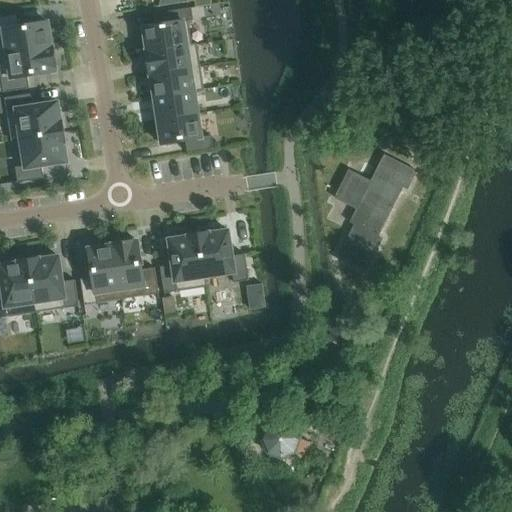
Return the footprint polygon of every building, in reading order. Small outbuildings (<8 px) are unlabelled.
[(192,9),(184,10),(186,22),(189,22),(194,22),(192,9)] [(184,10),(176,11),(178,23),(186,22),(184,10)] [(176,11),(168,13),(170,24),(178,23),(176,11)] [(162,26),(144,28),(148,53),(198,46),(197,44),(192,45),(189,22),(186,22),(178,23),(170,24),(168,13),(160,14),(162,26)] [(18,15),(0,18),(0,56),(52,48),(49,23),(20,28),(18,15)] [(148,53),(147,53),(150,76),(151,76),(201,68),(198,46),(148,53)] [(52,48),(0,56),(0,69),(4,94),(30,90),(28,77),(56,73),(56,69),(53,48),(52,48)] [(201,68),(151,76),(155,98),(204,91),(201,68)] [(204,91),(155,98),(158,121),(198,115),(195,93),(204,92),(204,91)] [(31,95),(5,99),(12,141),(64,133),(62,123),(61,123),(58,104),(33,108),(31,95)] [(198,115),(158,121),(162,145),(186,142),(188,154),(214,150),(212,137),(202,138),(198,115)] [(64,133),(12,141),(12,143),(21,141),(25,167),(16,168),(18,184),(44,180),(42,167),(68,163),(65,144),(65,143),(64,133)] [(349,171),(335,199),(357,210),(351,224),(355,226),(339,258),(366,271),(382,240),(378,238),(403,188),(407,190),(416,172),(385,156),(371,183),(349,171)] [(209,234),(199,235),(207,288),(208,288),(206,278),(233,274),(234,284),(249,281),(245,255),(233,257),(229,232),(209,235),(209,234)] [(173,266),(161,268),(165,294),(207,288),(199,235),(189,237),(189,238),(169,241),(173,266)] [(134,242),(114,246),(122,301),(159,295),(155,269),(143,271),(138,242),(134,243),(134,242)] [(93,278),(81,280),(85,306),(122,301),(114,246),(89,250),(93,278)] [(39,260),(29,261),(37,314),(79,307),(75,281),(63,283),(59,258),(39,260)] [(0,271),(3,292),(0,292),(0,319),(37,314),(29,261),(19,263),(19,264),(0,266),(0,271)] [(267,455),(281,461),(295,454),(304,457),(309,444),(300,440),(301,440),(294,426),(280,420),(266,427),(261,441),(267,455)]
